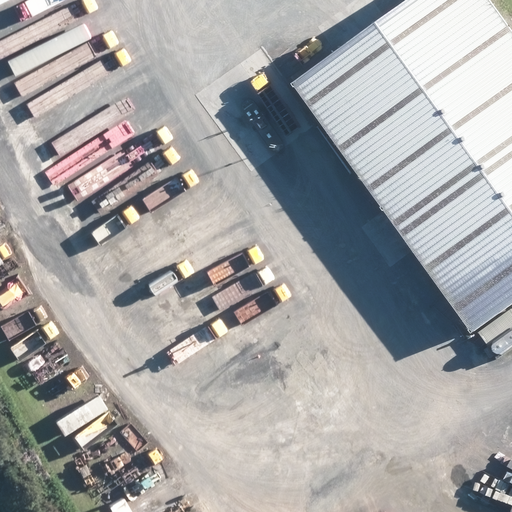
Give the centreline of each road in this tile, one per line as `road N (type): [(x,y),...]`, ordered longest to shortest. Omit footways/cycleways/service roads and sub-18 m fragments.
road 1 (unknown): [(154,0),(140,18),(146,44),(399,436)]
road 2 (unknown): [(267,511),(248,505),(94,346),(0,140)]
road 3 (unknown): [(399,436),(511,360)]
road 4 (unknown): [(399,436),(287,511)]
